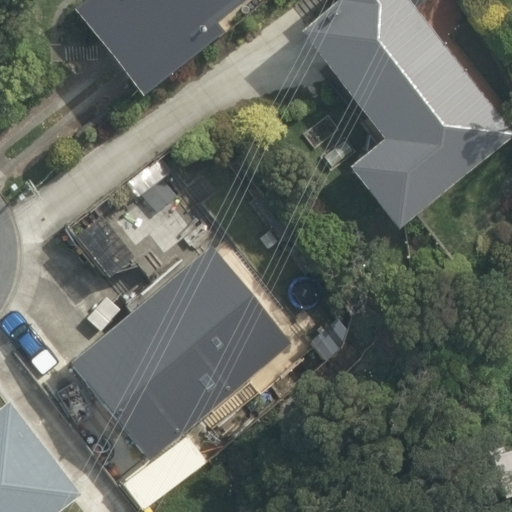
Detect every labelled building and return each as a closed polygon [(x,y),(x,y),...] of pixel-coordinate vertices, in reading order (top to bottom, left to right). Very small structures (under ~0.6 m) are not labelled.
[(78,0),(74,3),(145,91),(227,27),(219,17),(241,0),(78,0)] [(511,138),(511,127),(413,0),(332,0),(300,26),(384,135),(350,161),(399,226),(511,138)] [(292,340),(212,245),(73,357),(151,456),(292,340)] [(0,511),(54,511),(81,491),(9,397),(0,404),(0,511)] [(507,494),(511,492),(511,446),(494,452),(507,494)]
